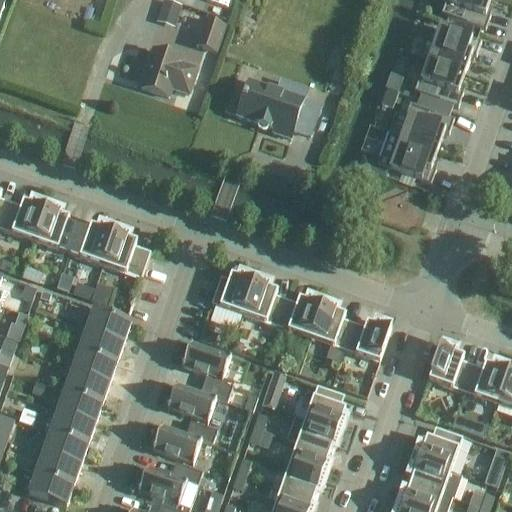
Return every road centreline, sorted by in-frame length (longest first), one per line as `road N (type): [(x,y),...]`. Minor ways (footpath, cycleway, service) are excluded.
road 1 (residential): [(100,511),(197,232)]
road 2 (unclassified): [(424,312),(197,232)]
road 3 (tertiary): [(354,511),(424,312)]
road 4 (unclassified): [(197,232),(0,162)]
road 5 (residential): [(452,233),(511,65)]
